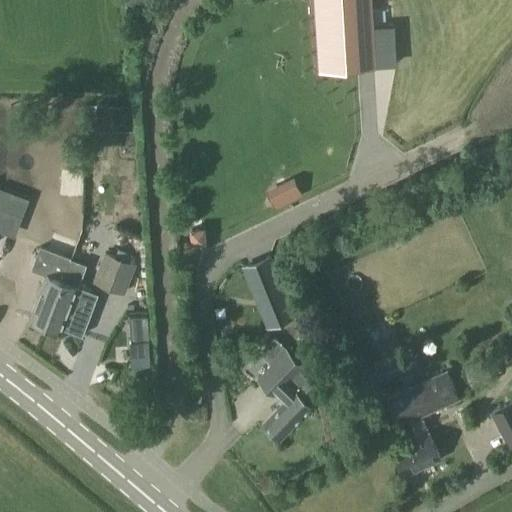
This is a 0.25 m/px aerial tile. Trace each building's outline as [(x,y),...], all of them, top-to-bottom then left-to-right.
[(374,65),(369,0),(315,0),(320,68),(374,65)] [(285,204),(302,195),(302,194),(299,188),(293,176),(266,190),(271,201),(274,207),(275,208),(285,204)] [(190,243),(206,242),(205,233),(205,226),(192,227),(189,227),(190,243)] [(63,279),(72,258),(41,246),(32,269),(46,274),(29,318),(45,324),(63,279)] [(125,293),(137,263),(105,250),(93,281),(125,293)] [(294,314),(270,255),(248,264),(272,323),(294,314)] [(83,334),(98,293),(79,286),(87,264),(72,258),(63,279),(45,324),(62,330),(63,327),(83,334)] [(369,387),(419,367),(409,347),(361,367),(369,387)] [(306,378),(296,389),(288,381),(303,365),(285,349),(258,378),(276,394),(278,392),(285,398),(264,421),(282,437),(312,404),(306,398),(316,387),(306,378)] [(473,389),(496,380),(488,360),(465,369),(473,389)] [(421,423),(422,421),(419,414),(458,397),(448,373),(389,398),(400,422),(403,421),(406,427),(409,428),(411,432),(409,434),(412,441),(394,449),(404,473),(439,458),(429,434),(428,434),(425,428),(422,427),(421,423)] [(511,398),(488,411),(507,447),(511,444),(511,398)] [(235,426),(259,418),(253,402),(230,410),(235,426)]
